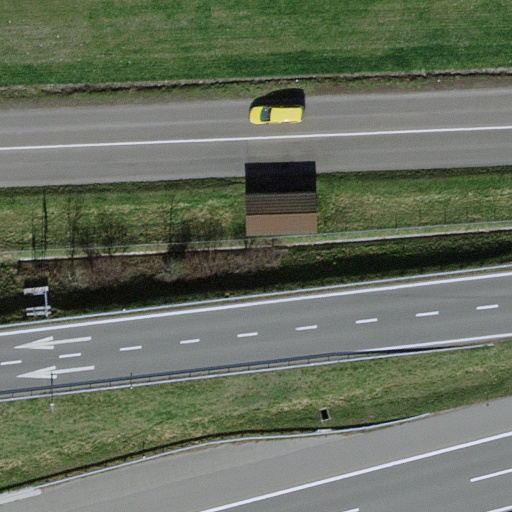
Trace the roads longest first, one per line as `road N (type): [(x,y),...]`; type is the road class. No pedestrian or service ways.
road 1 (motorway): [(511,302),(0,363)]
road 2 (tertiary): [(0,147),(511,125)]
road 3 (motorway): [(511,469),(344,511)]
